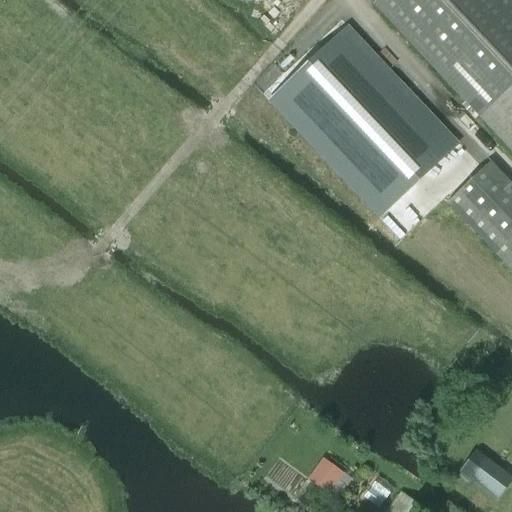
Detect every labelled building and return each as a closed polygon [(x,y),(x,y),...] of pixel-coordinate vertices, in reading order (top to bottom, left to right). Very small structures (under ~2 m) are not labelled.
[(511,0),(377,0),(374,4),(480,117),(511,151),(511,0)] [(385,229),(464,155),(351,34),(272,107),(385,229)] [(448,203),(511,270),(511,200),(483,170),(448,203)] [(460,472),(497,500),(511,480),(511,479),(476,452),(460,472)] [(311,483),(325,493),(339,473),(325,463),(311,483)] [(427,511),(401,492),(385,511),(427,511)]
